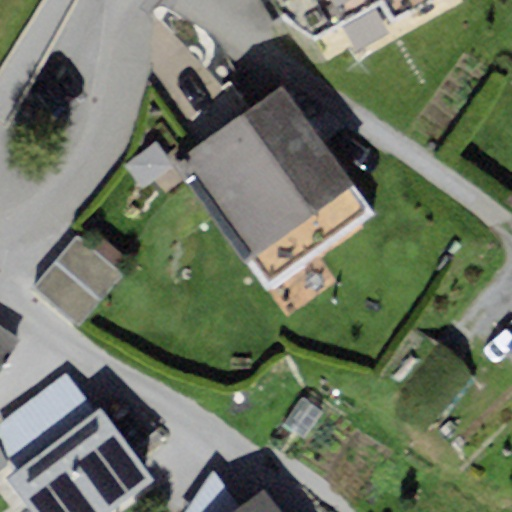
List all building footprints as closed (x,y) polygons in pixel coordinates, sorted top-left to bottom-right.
[(272,0),(277,9),(317,32),(373,0),(390,0),(399,13),(420,0),(272,0)] [(237,114),(177,156),(268,284),(372,211),(282,83),(237,114)] [(122,271),(80,233),(33,286),(75,323),(122,271)] [(0,366),(16,333),(0,323),(0,366)] [(511,338),(500,347),(511,363),(511,338)] [(64,376),(0,423),(0,439),(19,465),(5,475),(32,511),(116,511),(154,484),(99,410),(93,415),(64,376)] [(282,511),(262,487),(240,504),(212,468),(180,511),(282,511)]
